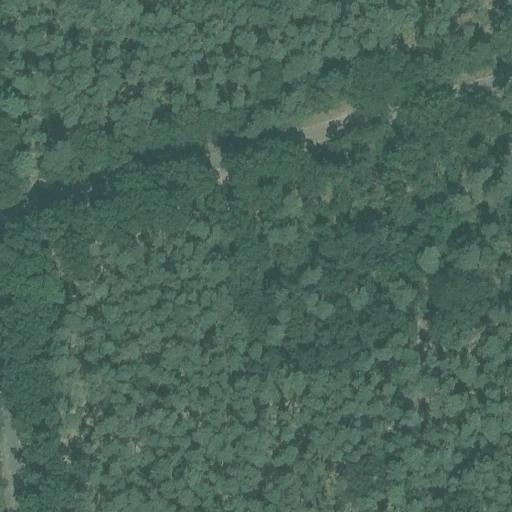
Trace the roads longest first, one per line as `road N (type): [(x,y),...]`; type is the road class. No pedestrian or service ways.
road 1 (unclassified): [(0,230),(20,216),(511,78)]
road 2 (unclassified): [(19,511),(0,357)]
